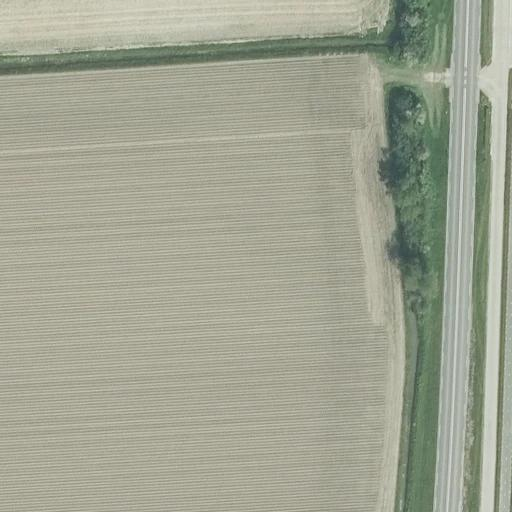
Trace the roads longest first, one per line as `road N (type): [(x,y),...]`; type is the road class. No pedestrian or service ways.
road 1 (primary): [(444,511),(467,0)]
road 2 (unclassified): [(486,511),(503,0)]
road 3 (track): [(377,78),(501,80)]
